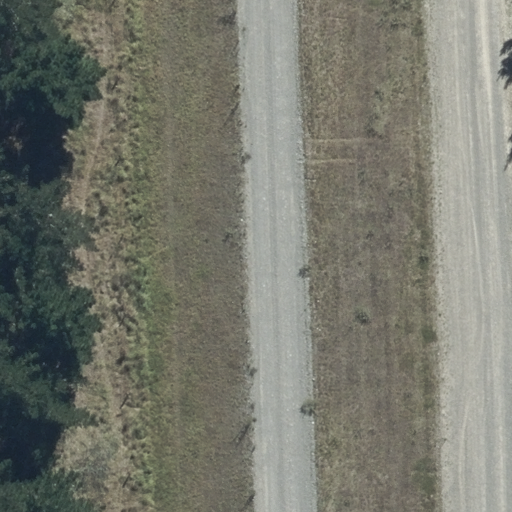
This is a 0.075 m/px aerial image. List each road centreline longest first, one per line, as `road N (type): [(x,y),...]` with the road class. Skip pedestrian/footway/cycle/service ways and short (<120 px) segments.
road 1 (unclassified): [(458,0),(477,511)]
road 2 (unclassified): [(275,511),(259,0)]
